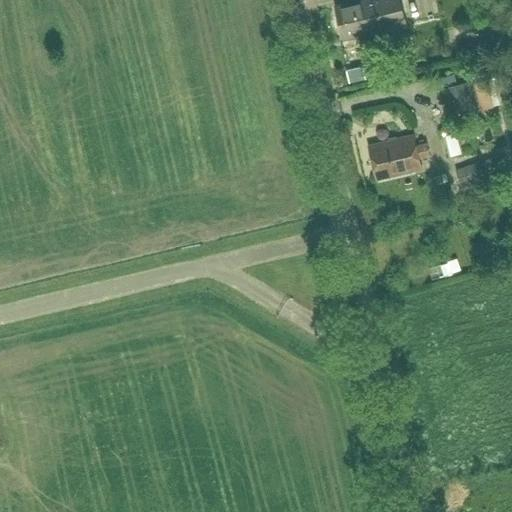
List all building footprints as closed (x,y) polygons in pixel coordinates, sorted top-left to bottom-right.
[(383,31),(407,25),(400,0),(356,0),(336,5),(344,38),(360,34),(364,51),(386,46),(383,31)] [(489,7),(491,19),(505,17),(503,5),(489,7)] [(493,105),(486,78),(474,82),(481,109),(493,105)] [(452,116),(480,109),(473,81),(444,88),(452,116)] [(378,179),(423,168),(415,134),(370,145),(378,179)] [(454,172),(459,185),(507,170),(503,156),(454,172)]
